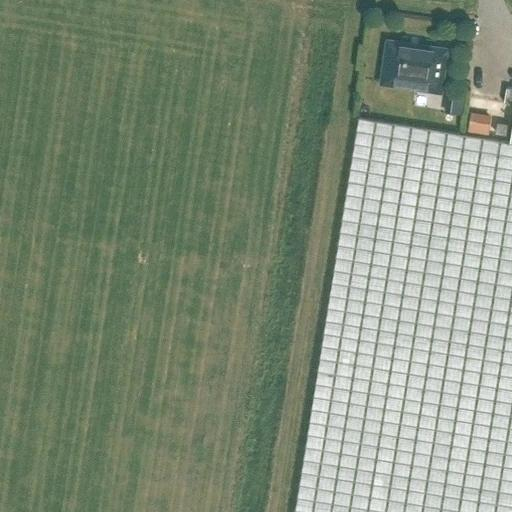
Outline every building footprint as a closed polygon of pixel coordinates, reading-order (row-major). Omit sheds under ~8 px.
[(388,40),(384,71),(382,83),(411,87),(441,92),(447,56),(448,49),(434,47),(388,40)] [(511,511),(511,87),(507,87),(505,102),(511,103),(511,131),(511,141),(360,116),(295,511),(511,511)] [(466,97),(455,96),(453,113),(464,114),(466,97)] [(480,120),(478,132),(488,133),(490,121),(480,120)] [(498,122),(496,132),(506,134),(508,124),(498,122)]
